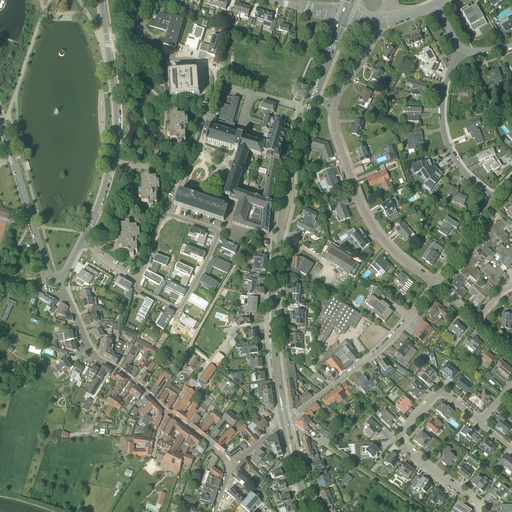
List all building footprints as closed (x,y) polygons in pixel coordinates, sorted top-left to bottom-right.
[(228,2),(221,0),(217,0),(215,8),(225,11),(228,2)] [(241,14),(243,6),(236,4),(233,14),(237,15),(237,13),(241,14)] [(487,24),(476,5),(471,8),(472,10),(470,11),(468,6),(461,10),(471,28),(471,27),(471,26),(477,23),(480,28),(487,24)] [(243,6),(241,14),(240,18),(243,19),(244,17),(247,18),(250,8),(243,6)] [(266,13),(259,11),(256,20),(263,22),(266,13)] [(167,34),(164,44),(175,47),(180,27),(181,28),(183,20),(157,12),(155,22),(151,21),(149,26),(167,32),(167,34)] [(263,24),(262,25),(270,28),(269,31),(273,32),(274,26),(276,22),(272,21),(271,21),(272,18),(273,16),(273,15),(266,13),(263,22),(263,24)] [(505,33),(508,32),(511,29),(511,14),(507,17),(509,21),(501,25),(505,33)] [(284,21),(284,20),(282,20),(279,19),(276,30),(288,33),(289,27),(282,25),(283,21),(284,21)] [(187,38),(185,46),(186,46),(189,47),(189,49),(195,51),(195,50),(198,40),(200,41),(201,41),(205,29),(204,29),(203,29),(196,26),(194,33),(196,34),(194,41),(188,39),(187,38)] [(411,45),(413,44),(423,40),(419,30),(415,32),(417,35),(409,39),(408,39),(409,42),(406,43),(407,46),(411,45)] [(213,36),(210,46),(207,46),(202,44),(200,51),(207,53),(207,55),(210,56),(215,57),(221,38),(213,36)] [(233,46),(231,54),(236,56),(239,48),(233,46)] [(397,48),(395,47),(393,46),(391,48),(389,47),(388,49),(387,49),(388,50),(385,54),(384,53),(382,57),(389,61),(392,57),(391,56),(394,51),(395,51),(397,48)] [(423,69),(427,71),(432,74),(432,75),(438,64),(436,63),(436,62),(437,61),(431,51),(431,50),(425,54),(427,58),(428,57),(432,64),(431,67),(429,67),(425,65),(423,69)] [(372,79),(380,83),(382,80),(380,79),(383,73),(373,68),(371,72),(374,73),(372,79)] [(177,72),(166,73),(168,98),(198,96),(196,71),(191,71),(177,72)] [(488,75),(491,81),(494,80),(496,85),(502,82),(499,74),(498,71),(488,75)] [(419,83),(415,81),(407,79),(405,85),(412,87),(412,90),(411,94),(415,95),(416,97),(419,96),(420,97),(423,97),(424,93),(424,94),(427,85),(419,83)] [(359,99),(358,101),(360,101),(362,102),(361,102),(360,106),(363,107),(367,109),(372,100),(369,99),(372,93),(365,89),(364,89),(361,95),(360,96),(358,99),(359,99)] [(471,107),(471,93),(464,93),(464,92),(459,92),(459,93),(458,93),(458,100),(463,100),(463,106),(471,107)] [(202,141),(238,151),(239,149),(249,152),(261,156),(262,151),(258,150),(258,148),(261,149),(262,144),(262,143),(242,138),(243,137),(230,133),(232,124),(234,125),(241,101),(239,100),(239,99),(233,97),(232,98),(223,96),(216,120),(226,122),(223,131),(207,127),(202,141)] [(268,170),(277,172),(279,162),(280,161),(281,158),(281,156),(281,155),(288,129),(287,127),(288,127),(288,124),(287,124),(286,123),(287,122),(285,119),(284,120),(283,120),(283,118),(280,118),(280,119),(278,119),(278,117),(275,118),(275,120),(274,120),(273,119),(269,118),(271,112),(273,113),(276,105),(263,102),(261,109),(263,110),(262,114),(266,116),(266,117),(265,117),(262,129),(266,130),(262,142),(263,142),(262,143),(262,144),(261,149),(258,148),(258,150),(262,151),(261,156),(270,158),(268,170)] [(421,109),(410,108),(404,108),(403,112),(408,113),(408,122),(418,122),(419,113),(421,113),(421,109)] [(182,142),(186,142),(185,132),(186,132),(186,128),(188,127),(187,120),(185,120),(185,116),(178,116),(177,112),(173,112),(173,114),(169,115),(170,125),(169,125),(169,129),(167,129),(168,137),(170,137),(170,141),(176,140),(176,142),(177,142),(177,145),(182,145),(182,142)] [(474,125),(480,123),(479,119),(469,123),(470,126),(469,126),(469,127),(466,128),(466,127),(466,128),(468,134),(469,134),(468,134),(470,133),(472,139),(474,138),(477,145),(484,142),(479,129),(477,130),(474,125)] [(351,134),(359,136),(363,123),(356,121),(354,129),(352,129),(351,134)] [(423,139),(422,135),(414,136),(414,133),(406,135),(408,145),(407,145),(409,153),(410,154),(411,154),(411,153),(412,153),(414,152),(414,149),(420,148),(419,144),(422,144),(421,139),(423,139)] [(314,139),(311,149),(312,148),(320,150),(320,148),(323,149),(325,154),(322,154),(321,155),(323,161),(333,158),(328,143),(324,142),(324,144),(322,143),(322,142),(314,139)] [(365,147),(356,150),(360,162),(369,159),(365,147)] [(239,149),(238,151),(233,166),(230,165),(228,170),(230,171),(230,172),(231,172),(224,195),(230,197),(228,201),(238,204),(239,204),(239,201),(234,199),(236,191),(236,192),(249,152),(239,149)] [(477,155),(479,162),(482,161),(484,164),(483,165),(488,173),(493,169),(494,171),(501,166),(498,161),(496,163),(493,158),(491,159),(490,157),(495,155),(493,149),(477,155)] [(195,159),(188,178),(202,183),(209,164),(195,159)] [(420,172),(426,181),(427,182),(424,186),(430,191),(441,177),(435,172),(437,171),(434,166),(432,168),(430,160),(410,167),(413,174),(420,172)] [(322,174),(318,175),(320,180),(325,178),(325,180),(328,189),(337,186),(334,178),(333,178),(333,177),(338,175),(336,169),(322,174)] [(277,172),(268,170),(263,200),(253,197),(251,202),(252,202),(251,206),(261,209),(263,210),(263,209),(266,210),(266,209),(268,209),(268,210),(270,210),(271,210),(271,202),(277,173),(277,172)] [(370,187),(382,182),(385,190),(392,187),(391,183),(389,184),(387,180),(389,179),(385,171),(381,172),(373,176),(366,178),(368,184),(369,184),(370,187)] [(157,205),(156,198),(156,195),(157,195),(157,191),(159,190),(159,182),(156,183),(156,179),(154,179),(149,179),(149,176),(149,174),(145,175),(145,177),(141,177),(142,187),(140,187),(141,192),(138,192),(139,200),(141,200),(142,204),(148,203),(148,205),(149,205),(149,208),(153,207),(153,205),(157,205)] [(453,199),(452,201),(463,205),(466,198),(462,196),(462,195),(461,195),(461,196),(459,195),(457,194),(458,192),(452,187),(447,194),(453,199)] [(179,191),(174,207),(181,210),(222,223),(223,223),(223,221),(228,207),(179,191)] [(238,204),(234,215),(232,223),(259,232),(259,224),(261,225),(263,210),(251,206),(252,202),(251,202),(253,197),(236,192),(236,191),(234,199),(239,201),(239,204),(238,204)] [(336,217),(338,223),(345,220),(349,218),(346,211),(344,208),(345,208),(344,206),(348,205),(345,198),(329,205),(331,212),(335,210),(338,217),(336,217)] [(395,198),(390,201),(390,200),(381,206),(389,219),(398,213),(396,210),(401,207),(395,198)] [(0,208),(0,216),(8,219),(11,212),(0,208)] [(317,214),(310,211),(305,208),(302,215),(305,216),(302,222),(299,220),(296,226),(310,233),(316,221),(314,220),(317,214)] [(259,224),(259,232),(266,234),(268,234),(269,228),(268,228),(269,227),(269,226),(269,222),(270,222),(269,221),(269,218),(270,218),(270,217),(270,213),(271,213),(270,212),(270,210),(268,210),(268,209),(266,209),(266,210),(263,209),(263,210),(261,225),(259,224)] [(436,226),(440,229),(438,231),(446,237),(446,236),(450,229),(451,230),(449,228),(451,226),(456,229),(459,225),(446,217),(444,221),(445,221),(441,227),(437,224),(436,226)] [(495,224),(492,228),(505,240),(509,236),(503,231),(509,225),(502,218),(499,222),(499,221),(496,225),(495,224)] [(405,241),(411,235),(407,230),(409,228),(403,222),(395,230),(405,241)] [(119,241),(119,249),(122,248),(122,252),(128,252),(128,253),(129,253),(129,256),(134,256),(133,254),(138,253),(137,243),(138,243),(137,239),(140,239),(139,231),(137,231),(136,227),(130,228),(129,223),(125,224),(125,223),(125,226),(121,226),(122,236),(121,236),(121,240),(119,241)] [(489,240),(491,242),(496,238),(502,243),(505,240),(492,228),(488,233),(487,235),(490,238),(489,240)] [(203,237),(200,246),(207,248),(208,244),(207,244),(210,236),(207,235),(207,233),(194,229),(191,237),(198,239),(199,236),(203,237)] [(360,229),(351,236),(362,250),(370,244),(364,236),(365,235),(360,229)] [(487,247),(491,242),(489,240),(487,242),(483,239),(480,242),(476,245),(479,248),(479,247),(490,257),(491,256),(493,253),(487,247)] [(235,254),(238,247),(225,241),(221,249),(235,254)] [(189,256),(201,261),(201,259),(203,260),(205,254),(206,254),(187,246),(183,245),(181,250),(185,252),(183,255),(184,255),(188,257),(189,256)] [(330,245),(321,258),(327,262),(328,261),(344,270),(343,271),(353,277),(360,266),(350,260),(351,258),(330,245)] [(511,245),(507,250),(501,245),(497,249),(500,252),(500,251),(511,260),(511,259),(511,258),(511,245)] [(442,253),(432,247),(429,251),(431,253),(425,261),(432,266),(441,253),(442,253)] [(482,257),(487,261),(489,263),(493,258),(491,256),(490,257),(479,247),(479,248),(475,252),(475,253),(474,254),(477,258),(476,260),(478,262),(480,260),(480,259),(482,257)] [(500,251),(500,252),(497,254),(504,260),(501,263),(500,262),(499,264),(501,267),(503,265),(507,268),(510,265),(510,266),(511,263),(511,260),(511,259),(511,260),(500,251)] [(244,258),(251,260),(254,261),(253,269),(266,270),(267,256),(262,256),(262,252),(258,252),(258,256),(254,255),(254,256),(251,255),(245,252),(244,258)] [(169,260),(156,255),(153,262),(154,262),(150,271),(156,273),(160,265),(166,267),(169,260)] [(371,266),(378,273),(382,277),(385,273),(384,273),(391,266),(385,260),(386,260),(385,259),(384,260),(381,257),(382,256),(375,263),(374,262),(371,266)] [(210,261),(206,271),(209,273),(212,267),(227,274),(231,265),(216,258),(214,263),(210,261)] [(299,272),(307,276),(313,265),(303,259),(302,259),(301,259),(295,258),(294,258),(294,259),(294,260),(293,268),(292,269),(292,274),(296,277),(299,272)] [(478,275),(480,273),(473,266),(476,264),(477,264),(478,262),(476,260),(474,261),(470,258),(467,261),(463,265),(466,267),(466,266),(477,276),(478,275)] [(178,263),(176,268),(181,270),(180,272),(185,275),(179,285),(183,287),(186,281),(189,281),(194,271),(178,263)] [(501,267),(499,264),(496,267),(497,267),(495,270),(488,264),(484,269),(486,271),(487,270),(498,279),(502,274),(503,272),(500,269),(501,267)] [(78,279),(76,283),(81,286),(84,282),(89,286),(94,278),(92,277),(95,272),(98,274),(99,274),(86,266),(83,271),(82,270),(77,279),(78,279)] [(463,279),(465,281),(468,283),(469,281),(467,279),(467,278),(469,276),(476,282),(480,278),(478,275),(477,276),(466,266),(466,267),(462,272),(461,274),(464,277),(463,279)] [(486,284),(488,286),(490,284),(494,288),(497,285),(501,281),(498,279),(487,270),(486,271),(484,274),(491,280),(488,282),(486,284)] [(400,290),(405,294),(414,283),(401,273),(401,272),(398,277),(394,274),(398,277),(395,280),(403,286),(400,290)] [(166,281),(165,280),(163,280),(151,273),(148,279),(159,284),(158,285),(153,294),(158,297),(166,281)] [(265,283),(265,278),(258,277),(258,281),(255,280),(251,279),(252,275),(249,274),(248,278),(244,277),(244,279),(247,280),(247,281),(251,282),(258,283),(259,283),(265,283)] [(218,284),(203,275),(200,279),(199,282),(212,289),(213,290),(215,291),(216,288),(218,284)] [(119,276),(115,283),(116,283),(128,290),(127,294),(129,294),(128,299),(125,298),(130,300),(133,290),(130,289),(133,285),(125,281),(119,276)] [(463,283),(465,281),(463,279),(461,281),(457,277),(454,281),(453,281),(450,284),(453,287),(453,286),(464,296),(467,292),(460,286),(463,283)] [(186,291),(169,282),(166,288),(171,290),(170,291),(173,293),(171,298),(170,298),(175,301),(179,294),(183,297),(186,291)] [(265,296),(265,289),(259,289),(259,283),(258,283),(251,282),(251,285),(251,289),(248,294),(255,295),(265,296)] [(475,283),(472,287),(485,299),(489,294),(489,293),(490,292),(487,288),(488,286),(486,284),(484,286),(484,287),(482,289),(475,283)] [(292,295),(293,295),(293,300),(295,301),(295,302),(299,303),(300,295),(301,285),(293,285),(292,295)] [(85,287),(86,292),(81,293),(82,301),(83,300),(93,298),(92,293),(95,293),(94,287),(85,287)] [(482,302),(485,299),(472,287),(468,290),(475,297),(473,300),(472,299),(470,301),(473,304),(475,302),(478,305),(481,302),(482,302)] [(192,294),(188,301),(193,304),(205,311),(209,304),(193,295),(192,294)] [(56,308),(53,307),(56,301),(52,298),(45,295),(43,300),(50,304),(45,310),(52,314),(56,308)] [(323,345),(326,339),(327,339),(334,328),(344,334),(357,313),(326,295),(323,300),(322,303),(320,305),(324,307),(316,322),(320,324),(315,333),(320,335),(316,341),(323,345)] [(385,323),(392,313),(393,313),(372,296),(366,304),(374,310),(372,312),(385,323)] [(95,310),(102,311),(101,307),(97,306),(95,297),(93,298),(83,300),(85,308),(94,305),(95,310)] [(145,319),(154,302),(146,298),(137,315),(145,319)] [(2,314),(7,316),(11,307),(12,308),(14,302),(8,299),(2,314)] [(428,320),(432,324),(437,318),(439,314),(444,319),(449,313),(441,307),(442,307),(435,302),(431,307),(432,308),(426,315),(430,318),(428,320)] [(64,316),(68,308),(61,304),(55,313),(64,316)] [(238,316),(247,316),(250,316),(249,316),(249,312),(257,313),(257,305),(247,305),(244,304),(243,313),(238,313),(238,316)] [(291,314),(291,318),(303,318),(303,312),(304,312),(304,309),(298,308),(298,311),(295,311),(295,314),(291,314)] [(163,330),(174,313),(168,309),(165,314),(157,326),(163,330)] [(502,314),(501,321),(511,323),(511,319),(511,318),(511,312),(510,312),(510,315),(502,314)] [(88,316),(91,324),(96,322),(98,326),(99,326),(107,323),(112,324),(113,324),(114,320),(109,319),(103,320),(100,313),(96,314),(89,317),(88,316)] [(66,321),(73,322),(72,316),(65,315),(65,320),(63,320),(63,318),(59,317),(58,319),(56,318),(56,319),(54,318),(52,322),(55,323),(64,326),(66,321)] [(251,325),(250,319),(250,317),(244,317),(244,319),(239,320),(240,326),(251,325)] [(303,323),(303,318),(291,318),(291,322),(295,322),(295,325),(298,325),(298,328),(306,328),(306,323),(303,323)] [(413,335),(421,342),(428,333),(429,334),(432,330),(422,321),(419,325),(420,326),(413,335)] [(510,327),(511,323),(501,321),(500,328),(507,330),(506,333),(511,333),(511,330),(511,327),(510,327)] [(448,330),(451,332),(450,334),(450,335),(450,336),(451,337),(452,337),(453,336),(453,337),(454,335),(458,339),(465,330),(455,322),(448,330)] [(97,339),(104,336),(101,329),(97,331),(94,332),(97,339)] [(257,338),(256,331),(249,332),(249,329),(244,330),(244,334),(246,333),(247,339),(257,338)] [(59,342),(65,342),(74,340),(72,331),(60,334),(58,335),(59,342)] [(125,331),(124,333),(123,334),(133,339),(136,340),(138,337),(125,331)] [(291,349),(303,349),(303,335),(305,335),(305,331),(293,331),(293,335),(291,335),(291,349)] [(469,344),(476,350),(481,343),(474,338),(472,341),(468,338),(464,343),(468,346),(469,344)] [(116,347),(117,345),(112,344),(113,340),(108,339),(108,341),(104,340),(101,357),(111,362),(113,358),(115,354),(110,351),(111,346),(116,347)] [(119,361),(122,354),(123,352),(122,351),(121,353),(120,352),(124,343),(118,340),(117,345),(116,347),(115,350),(116,350),(115,354),(113,358),(111,362),(116,365),(118,361),(119,361)] [(144,358),(148,351),(151,346),(138,340),(130,355),(131,355),(121,369),(125,372),(128,374),(134,379),(135,376),(139,371),(134,367),(133,368),(129,365),(133,360),(139,349),(145,352),(142,357),(143,357),(144,358)] [(330,352),(323,357),(325,359),(317,365),(320,368),(327,363),(327,362),(338,376),(359,360),(352,351),(353,350),(346,341),(330,352)] [(417,352),(411,348),(413,345),(407,341),(398,351),(400,353),(399,354),(402,356),(401,358),(398,362),(405,368),(408,363),(417,352)] [(64,342),(65,346),(66,349),(72,351),(77,350),(75,343),(73,344),(73,343),(64,342)] [(257,346),(248,347),(244,347),(243,343),(237,344),(236,345),(236,348),(241,348),(242,355),(258,353),(257,349),(258,349),(257,347),(257,345),(256,345),(257,346)] [(158,351),(153,347),(151,346),(148,351),(144,358),(143,357),(137,364),(135,368),(139,371),(146,360),(147,360),(149,357),(150,358),(152,355),(154,357),(158,351)] [(486,348),(481,354),(484,356),(482,360),(489,366),(495,358),(487,352),(489,350),(486,348)] [(217,368),(225,358),(219,353),(211,363),(217,368)] [(250,361),(251,371),(255,371),(255,369),(262,368),(262,367),(263,367),(262,363),(261,363),(261,359),(253,360),(252,357),(247,358),(247,361),(250,361)] [(285,373),(294,372),(293,368),(294,368),(293,362),(289,362),(288,358),(283,359),(285,373)] [(199,362),(194,359),(188,367),(193,371),(199,362)] [(55,367),(60,374),(71,367),(67,360),(55,367)] [(385,377),(394,370),(390,366),(389,367),(384,360),(379,364),(384,371),(382,373),(385,377)] [(497,370),(504,376),(504,377),(507,379),(511,372),(511,370),(508,367),(508,368),(506,367),(507,366),(501,361),(496,366),(499,369),(497,370)] [(150,375),(149,374),(155,364),(153,362),(147,369),(145,372),(146,373),(138,382),(143,386),(150,375)] [(330,372),(327,373),(331,378),(330,379),(331,381),(333,380),(338,376),(327,362),(327,363),(329,366),(327,368),(330,372)] [(452,380),(458,372),(447,363),(440,371),(444,374),(445,373),(449,376),(448,377),(452,380)] [(205,384),(216,369),(210,364),(199,379),(205,384)] [(91,388),(96,391),(99,386),(98,385),(101,380),(102,380),(106,372),(110,374),(113,370),(112,370),(109,368),(104,365),(91,388)] [(84,375),(88,368),(85,366),(84,369),(78,366),(71,378),(75,380),(77,376),(79,377),(81,374),(84,375)] [(93,380),(99,370),(93,366),(91,369),(88,368),(84,375),(93,380)] [(378,372),(379,372),(375,367),(367,373),(371,378),(373,381),(372,382),(375,385),(379,382),(377,380),(381,376),(378,372)] [(405,376),(407,373),(399,367),(396,371),(405,376)] [(316,373),(313,375),(323,383),(325,381),(321,375),(320,376),(317,372),(320,369),(319,369),(315,372),(316,373)] [(425,371),(420,378),(426,384),(428,382),(430,385),(434,381),(432,380),(436,375),(434,374),(435,373),(430,369),(427,373),(425,371)] [(166,370),(155,387),(159,390),(159,389),(167,378),(170,380),(174,374),(170,371),(170,373),(166,370)] [(286,383),(295,381),(294,372),(285,373),(286,383)] [(253,382),(256,381),(260,381),(264,381),(265,381),(265,380),(264,380),(263,377),(264,377),(264,373),(252,374),(253,382)] [(118,374),(117,376),(114,374),(110,379),(113,382),(114,380),(119,383),(123,377),(118,374)] [(358,379),(363,385),(368,391),(370,390),(368,387),(370,385),(373,389),(376,386),(370,380),(368,382),(363,376),(359,380),(358,379)] [(115,399),(128,380),(123,377),(119,383),(113,391),(106,403),(110,405),(114,407),(115,408),(118,405),(119,403),(120,402),(115,399)] [(466,394),(472,387),(472,386),(473,385),(469,382),(469,384),(462,378),(456,386),(460,390),(461,389),(463,391),(462,391),(466,394)] [(368,391),(363,385),(358,379),(358,380),(354,383),(355,385),(352,387),(359,393),(360,392),(358,389),(360,387),(365,393),(368,391)] [(257,389),(258,394),(271,391),(270,381),(264,382),(260,383),(257,383),(257,389)] [(296,386),(295,381),(286,383),(287,391),(295,390),(295,391),(296,391),(295,386),(296,386)] [(413,397),(415,397),(417,400),(420,396),(421,394),(422,394),(425,391),(415,381),(411,385),(414,387),(409,392),(411,394),(411,396),(413,397)] [(128,392),(134,384),(131,382),(125,390),(128,392)] [(359,393),(352,387),(346,382),(322,401),(328,407),(330,406),(335,401),(338,405),(350,395),(355,390),(358,393),(359,393)] [(167,388),(162,396),(159,401),(162,405),(165,407),(168,410),(169,410),(168,410),(169,409),(174,401),(177,397),(176,397),(179,391),(179,390),(181,387),(176,384),(174,387),(170,384),(167,388)] [(187,393),(180,401),(172,412),(171,413),(177,417),(183,408),(185,406),(186,405),(195,393),(185,385),(182,389),(187,393)] [(250,394),(250,392),(247,392),(247,389),(244,389),(243,386),(240,386),(240,387),(242,388),(244,390),(250,394)] [(130,393),(132,394),(125,402),(127,404),(129,403),(130,402),(134,397),(140,391),(135,387),(130,393)] [(155,387),(150,393),(150,394),(154,397),(159,390),(155,387)] [(110,389),(108,393),(103,400),(106,403),(113,391),(110,389)] [(299,398),(300,401),(301,406),(305,403),(300,398),(301,397),(295,391),(295,390),(287,391),(289,400),(294,399),(294,397),(297,397),(298,399),(299,398)] [(138,400),(143,394),(144,394),(140,391),(134,397),(130,402),(129,403),(131,404),(132,403),(134,405),(139,400),(138,400)] [(491,397),(486,393),(482,397),(476,392),(470,399),(479,407),(482,407),(491,397)] [(272,396),(259,398),(262,398),(262,400),(258,401),(271,411),(272,411),(274,409),(272,396)] [(140,403),(142,405),(141,408),(138,412),(140,414),(139,415),(140,416),(141,415),(143,411),(146,407),(149,404),(149,405),(152,402),(147,397),(140,403)] [(292,411),(296,410),(301,406),(300,401),(299,402),(298,399),(297,397),(294,397),(294,399),(289,400),(290,410),(291,411),(292,411)] [(412,405),(404,397),(395,407),(404,415),(404,414),(403,414),(409,408),(412,405)] [(87,411),(93,402),(88,399),(81,409),(87,411)] [(234,404),(231,401),(227,406),(229,407),(226,409),(228,411),(234,404)] [(261,410),(264,407),(262,405),(256,401),(249,408),(254,413),(259,408),(261,410)] [(160,422),(162,417),(160,416),(162,412),(158,408),(155,405),(152,402),(149,405),(149,404),(146,407),(143,411),(141,415),(140,416),(138,418),(141,421),(140,422),(149,427),(154,420),(160,422)] [(305,415),(309,420),(314,416),(312,414),(319,408),(315,403),(303,413),(305,415)] [(447,421),(454,412),(448,407),(447,408),(442,403),(436,410),(442,415),(441,416),(447,421)] [(188,425),(200,407),(196,404),(187,417),(183,421),(188,425)] [(188,426),(192,429),(195,431),(196,431),(199,426),(196,424),(208,407),(203,404),(196,414),(197,414),(188,426)] [(183,408),(177,417),(183,421),(187,417),(183,414),(188,407),(186,405),(185,406),(183,408)] [(331,411),(328,407),(325,405),(320,410),(326,416),(332,411),(331,411)] [(137,410),(133,406),(125,415),(127,417),(131,412),(133,414),(137,410)] [(198,433),(202,436),(206,439),(210,434),(205,431),(214,420),(218,423),(222,418),(223,418),(218,414),(219,412),(216,409),(212,414),(209,417),(206,421),(205,423),(201,428),(198,433)] [(383,416),(381,419),(390,427),(393,424),(391,422),(393,419),(396,421),(398,418),(389,410),(386,413),(384,411),(381,414),(383,416)] [(206,439),(206,440),(211,444),(214,446),(218,442),(213,439),(222,427),(223,427),(225,425),(224,425),(226,422),(232,427),(233,427),(239,420),(228,412),(223,418),(222,418),(223,419),(210,434),(206,439)] [(256,426),(261,430),(266,425),(262,421),(260,423),(258,421),(257,422),(255,420),(257,418),(255,416),(256,415),(254,413),(249,418),(256,426)] [(505,435),(511,429),(503,423),(508,417),(502,413),(498,418),(500,421),(495,427),(505,435)] [(305,415),(301,418),(304,421),(302,424),(307,427),(309,424),(311,426),(313,428),(315,430),(320,426),(318,424),(315,426),(311,421),(311,422),(309,420),(305,415)] [(167,417),(163,425),(167,427),(171,419),(167,417)] [(304,421),(301,418),(296,422),(296,425),(303,430),(308,434),(310,430),(307,427),(302,424),(304,421)] [(377,425),(372,420),(370,418),(366,423),(370,427),(368,430),(367,429),(366,429),(365,430),(365,431),(365,432),(366,432),(365,433),(371,438),(373,435),(375,437),(380,432),(375,428),(377,425)] [(162,439),(165,441),(172,427),(175,423),(172,420),(162,439)] [(426,427),(436,435),(440,429),(439,428),(442,425),(436,420),(434,422),(434,423),(434,424),(431,421),(426,427)] [(175,430),(180,433),(183,428),(175,423),(172,427),(165,441),(169,442),(175,430)] [(240,434),(246,426),(243,424),(236,431),(240,434)] [(260,431),(261,430),(256,426),(255,426),(256,428),(253,430),(260,438),(264,435),(260,431)] [(467,436),(471,439),(474,436),(477,432),(472,429),(470,431),(468,429),(469,428),(466,426),(460,433),(466,437),(467,436)] [(183,428),(180,433),(179,435),(179,436),(174,444),(167,456),(163,461),(161,466),(178,474),(180,468),(182,463),(184,457),(185,454),(189,448),(190,448),(187,446),(181,456),(174,453),(184,438),(187,441),(188,441),(191,434),(183,428)] [(258,440),(247,428),(241,434),(243,438),(247,436),(249,439),(249,440),(250,441),(247,443),(250,447),(258,440)] [(214,446),(218,450),(221,447),(227,440),(229,441),(235,433),(231,429),(218,443),(218,442),(214,446)] [(326,431),(322,436),(330,443),(335,438),(326,431)] [(423,448),(430,439),(430,438),(423,432),(422,433),(421,432),(414,441),(423,448)] [(185,445),(187,446),(190,448),(192,445),(193,446),(195,444),(198,446),(201,442),(198,440),(191,434),(188,441),(187,441),(185,445)] [(279,443),(276,436),(274,435),(262,444),(265,449),(268,447),(269,448),(268,449),(269,450),(271,449),(269,447),(272,445),(279,443)] [(121,438),(122,456),(133,455),(133,457),(139,456),(150,455),(153,450),(151,449),(152,446),(153,441),(144,439),(145,439),(128,438),(121,438)] [(161,448),(159,453),(160,453),(167,456),(174,444),(169,442),(165,441),(162,439),(160,444),(159,444),(159,445),(159,446),(158,447),(161,448)] [(488,456),(490,454),(491,455),(491,454),(493,453),(494,452),(494,451),(494,450),(494,449),(495,447),(486,439),(479,448),(488,456)] [(303,443),(306,451),(311,449),(311,450),(312,451),(315,448),(315,447),(317,445),(313,442),(311,444),(306,440),(303,443)] [(223,454),(226,456),(230,461),(242,452),(247,449),(246,449),(242,442),(237,446),(237,447),(229,453),(226,451),(223,453),(223,454)] [(283,456),(279,443),(272,445),(269,447),(271,449),(275,454),(276,454),(277,456),(279,457),(283,456)] [(200,444),(197,448),(191,455),(190,456),(190,457),(194,458),(196,459),(200,454),(199,453),(202,455),(206,449),(200,444)] [(369,455),(369,458),(377,458),(377,454),(380,451),(377,448),(377,446),(375,446),(372,444),(370,447),(361,447),(361,449),(360,451),(361,453),(362,455),(369,455)] [(442,454),(444,456),(445,457),(441,462),(447,467),(448,466),(450,468),(453,464),(451,462),(455,458),(449,452),(451,450),(447,447),(441,454),(442,454)] [(316,449),(315,448),(312,451),(311,450),(311,449),(306,451),(310,463),(313,462),(320,460),(325,458),(324,454),(318,456),(316,449)] [(272,458),(275,454),(271,449),(269,450),(268,449),(265,452),(269,456),(272,458)] [(263,459),(266,456),(262,453),(259,451),(255,456),(265,464),(267,461),(263,459)] [(389,454),(384,460),(385,461),(384,462),(389,466),(389,465),(393,468),(398,462),(394,459),(396,456),(392,452),(390,455),(389,454)] [(191,466),(194,458),(190,457),(190,456),(185,454),(184,457),(182,463),(188,465),(187,469),(189,470),(191,466)] [(505,455),(498,463),(501,466),(502,465),(511,472),(511,459),(511,460),(509,459),(509,458),(508,457),(505,455)] [(255,456),(250,462),(257,466),(259,464),(263,467),(265,464),(255,456)] [(253,467),(244,460),(240,465),(244,468),(246,469),(247,468),(249,469),(251,470),(250,471),(251,471),(253,467)] [(311,466),(313,472),(320,470),(320,472),(324,470),(324,469),(322,462),(320,463),(320,460),(313,462),(314,465),(311,466)] [(338,470),(344,464),(342,461),(335,466),(338,470)] [(458,467),(461,469),(458,472),(462,475),(461,476),(466,480),(473,472),(464,465),(466,463),(463,461),(458,467)] [(398,472),(408,479),(414,470),(413,471),(410,469),(410,468),(411,468),(404,463),(398,472)] [(234,479),(238,482),(239,483),(241,481),(245,484),(249,479),(241,472),(242,471),(244,468),(240,465),(238,467),(233,474),(236,476),(234,479)] [(262,474),(253,467),(251,471),(250,471),(249,472),(258,479),(262,474)] [(213,468),(209,472),(210,472),(208,475),(209,476),(211,477),(211,478),(212,478),(214,475),(217,477),(216,478),(220,482),(223,475),(213,468)] [(281,470),(271,473),(272,476),(274,476),(275,479),(283,476),(281,470)] [(210,472),(209,472),(206,471),(201,484),(205,485),(209,476),(208,475),(210,472)] [(330,487),(335,485),(334,482),(331,483),(328,475),(316,479),(319,487),(328,484),(328,485),(329,484),(330,487)] [(348,475),(342,482),(348,486),(353,479),(348,475)] [(218,489),(220,484),(220,482),(216,478),(215,483),(212,482),(213,478),(212,478),(211,478),(211,477),(209,476),(205,485),(218,489)] [(481,479),(478,476),(472,484),(476,487),(476,486),(480,489),(479,490),(483,493),(489,486),(486,483),(487,479),(488,479),(481,476),(482,477),(481,479)] [(426,493),(431,486),(431,485),(428,483),(429,481),(426,480),(426,478),(424,479),(422,477),(421,479),(417,477),(412,485),(412,488),(415,487),(419,490),(421,488),(423,489),(422,491),(426,493)] [(275,486),(277,492),(286,489),(284,482),(280,483),(279,481),(275,482),(276,486),(275,486)] [(212,506),(218,490),(206,485),(204,490),(199,502),(212,506)] [(497,491),(495,489),(490,494),(493,497),(492,497),(494,499),(495,498),(496,499),(498,497),(500,499),(508,490),(502,485),(497,491)] [(124,488),(121,486),(114,496),(116,498),(121,492),(124,488)] [(257,507),(261,502),(251,493),(244,501),(235,494),(236,493),(231,489),(227,494),(241,505),(241,506),(248,511),(252,511),(255,509),(253,508),(255,506),(257,507)] [(436,489),(429,500),(435,504),(438,500),(443,504),(447,497),(442,494),(443,493),(436,489)] [(328,491),(320,494),(322,501),(331,498),(328,491)] [(290,501),(288,494),(281,497),(280,494),(274,496),(276,501),(279,500),(280,504),(290,501)] [(325,508),(334,505),(331,498),(322,501),(325,508)] [(232,511),(239,505),(235,501),(225,511),(232,511)] [(468,511),(469,511),(465,508),(465,507),(457,502),(457,503),(454,508),(459,511),(468,511)]
